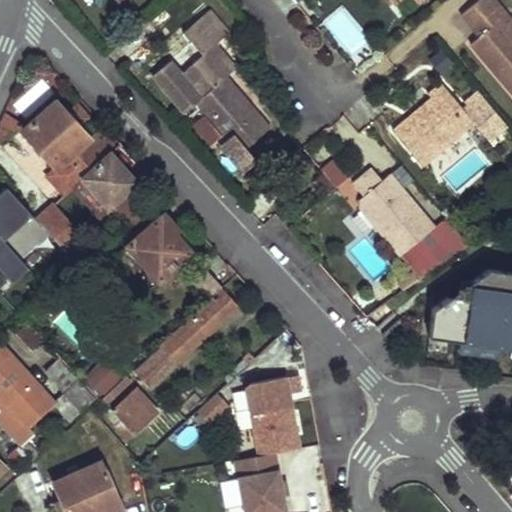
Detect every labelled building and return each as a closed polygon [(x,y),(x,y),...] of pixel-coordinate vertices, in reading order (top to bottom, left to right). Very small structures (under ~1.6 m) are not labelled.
[(511,20),(494,0),(477,0),(461,14),(479,36),(470,44),(511,93),(511,20)] [(350,56),(370,40),(343,6),(323,22),(350,56)] [(205,9),(193,19),(215,45),(227,34),(205,9)] [(169,59),(152,74),(188,115),(197,108),(195,106),(227,76),(235,68),(215,45),(193,19),(180,30),(201,56),(182,73),(169,59)] [(203,115),(193,125),(210,145),(222,136),(225,140),(258,112),(227,76),(195,106),(197,108),(203,115)] [(464,109),(441,83),(429,94),(432,97),(393,131),(422,165),(473,122),(490,142),(509,127),(477,90),(464,100),(468,106),(464,109)] [(52,99),(21,130),(56,165),(58,167),(62,164),(77,181),(81,177),(105,155),(77,126),(86,117),(74,102),(63,112),(52,99)] [(225,140),(219,145),(244,170),(257,158),(247,147),(270,126),(258,112),(225,140)] [(13,129),(2,116),(0,119),(0,137),(2,139),(13,129)] [(105,155),(81,177),(116,214),(142,188),(135,180),(108,152),(105,155)] [(333,158),(321,167),(337,186),(348,178),(333,158)] [(77,181),(62,164),(58,167),(56,165),(45,176),(62,195),(77,181)] [(353,183),(363,196),(360,198),(360,208),(399,255),(434,226),(390,173),(382,180),(372,167),(353,183)] [(4,184),(0,188),(0,236),(18,257),(31,246),(27,241),(42,226),(4,184)] [(164,211),(122,249),(154,284),(190,250),(174,232),(179,227),(164,211)] [(18,257),(0,236),(0,284),(8,278),(11,281),(27,266),(18,257)] [(200,264),(187,276),(207,297),(220,285),(200,264)] [(511,273),(490,270),(473,283),(470,302),(460,301),(450,299),(434,311),(430,339),(461,343),(501,349),(511,350),(511,356),(511,273)] [(473,283),(463,281),(460,301),(470,302),(473,283)] [(132,373),(147,389),(237,306),(222,288),(132,373)] [(420,294),(415,288),(405,296),(411,302),(420,294)] [(426,300),(420,294),(411,302),(416,308),(426,300)] [(461,343),(459,353),(500,359),(501,349),(461,343)] [(0,357),(0,424),(32,459),(40,452),(22,433),(49,406),(0,357)] [(105,359),(87,376),(103,392),(121,376),(105,359)] [(64,393),(76,382),(55,360),(43,372),(64,393)] [(251,381),(245,386),(258,454),(273,451),(298,446),(290,404),(283,399),(288,392),(284,374),(251,381)] [(64,393),(53,403),(68,419),(91,397),(76,382),(64,393)] [(207,401),(218,413),(238,395),(227,382),(207,401)] [(132,434),(156,412),(133,387),(110,409),(132,434)] [(178,431),(183,446),(200,440),(195,425),(178,431)] [(258,454),(235,458),(244,511),(271,511),(285,509),(282,493),(279,481),(273,451),(258,454)] [(98,458),(46,480),(60,511),(101,511),(120,504),(98,458)]
